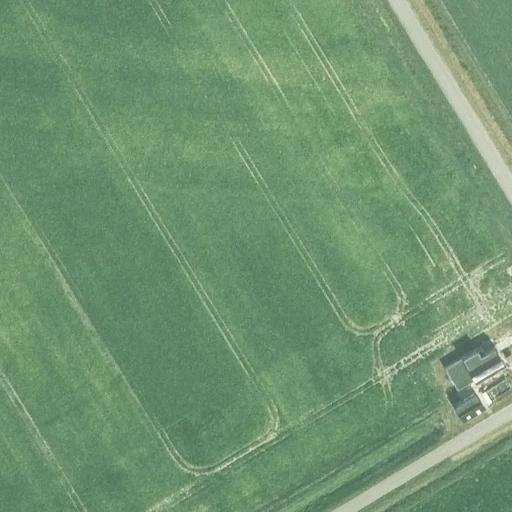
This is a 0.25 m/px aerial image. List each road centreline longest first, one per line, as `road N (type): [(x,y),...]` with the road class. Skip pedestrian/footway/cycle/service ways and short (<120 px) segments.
road 1 (unclassified): [(511,192),(396,0)]
road 2 (unclassified): [(342,511),(511,408)]
